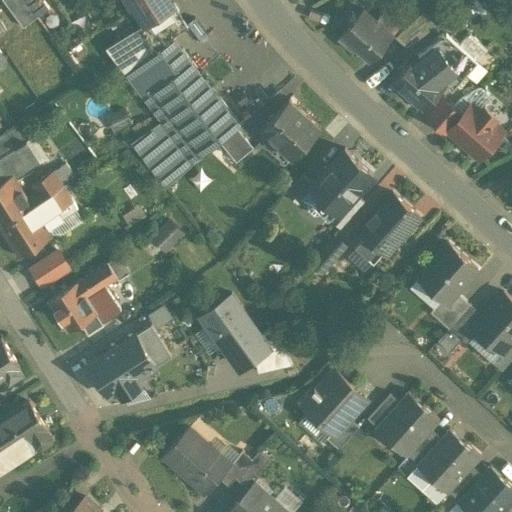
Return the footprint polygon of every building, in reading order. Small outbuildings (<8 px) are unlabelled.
[(37,15),(25,0),(4,0),(23,26),(37,15)] [(25,0),(37,15),(49,7),(44,0),(25,0)] [(172,0),(127,0),(131,5),(134,4),(145,22),(175,3),(172,0)] [(393,32),(364,7),(342,32),(358,47),(370,58),(393,32)] [(424,8),(397,34),(407,45),(436,24),(424,8)] [(358,47),(342,32),(339,36),(354,51),(358,47)] [(446,32),(417,54),(446,80),(445,80),(452,87),(477,59),(446,32)] [(240,124),(173,35),(125,72),(161,121),(131,140),(166,185),(221,140),(238,126),(240,124)] [(417,54),(394,79),(423,105),(445,80),(446,80),(417,54)] [(443,96),(427,114),(446,131),(448,128),(462,113),(443,96)] [(319,124),(289,97),(264,126),(281,141),(274,150),(287,161),(319,124)] [(481,110),(472,102),(462,113),(448,128),(480,156),(503,130),(492,120),(496,115),(485,105),(481,110)] [(17,123),(0,133),(0,155),(27,138),(17,123)] [(254,145),(238,126),(221,140),(236,159),(254,145)] [(0,155),(0,179),(13,172),(15,175),(40,160),(39,158),(33,162),(23,146),(30,141),(28,137),(27,138),(0,155)] [(345,147),(311,184),(322,193),(340,209),(356,191),(373,172),(345,147)] [(67,162),(55,169),(63,183),(75,175),(67,162)] [(54,168),(33,182),(37,189),(28,194),(33,203),(63,183),(55,169),(54,169),(54,168)] [(0,179),(0,221),(1,223),(33,203),(28,194),(24,188),(15,175),(13,172),(0,179)] [(85,190),(75,175),(63,183),(73,198),(85,190)] [(63,183),(33,203),(38,211),(48,205),(52,212),(73,198),(63,183)] [(392,190),(359,226),(365,232),(354,244),(374,261),(385,249),(388,252),(421,215),(392,190)] [(356,191),(340,209),(349,217),(365,199),(356,191)] [(322,193),(311,205),(329,221),(340,209),(322,193)] [(33,203),(1,223),(21,254),(53,234),(38,211),(33,203)] [(171,215),(153,234),(168,249),(187,229),(171,215)] [(335,233),(311,260),(322,271),(347,244),(335,233)] [(449,240),(418,273),(443,297),(447,300),(457,290),(478,267),(449,240)] [(30,262),(43,285),(76,265),(62,243),(30,262)] [(129,272),(117,254),(108,260),(118,275),(119,278),(129,272)] [(78,279),(49,297),(70,329),(83,321),(98,311),(99,311),(88,295),(106,283),(118,275),(108,260),(78,279)] [(122,308),(106,283),(88,295),(99,311),(98,311),(104,319),(122,308)] [(447,300),(443,297),(431,310),(449,326),(471,302),(457,290),(447,300)] [(482,313),(473,324),(478,329),(502,350),(511,338),(511,299),(502,290),(482,313)] [(269,344),(231,292),(202,313),(233,355),(240,350),(247,360),(269,344)] [(471,302),(449,326),(461,337),(467,342),(478,329),(473,324),(482,313),(471,302)] [(98,311),(83,321),(90,331),(105,321),(104,319),(98,311)] [(152,322),(119,343),(119,342),(90,361),(111,393),(139,374),(172,353),(152,322)] [(449,326),(438,339),(450,349),(461,337),(449,326)] [(2,335),(0,336),(0,378),(6,374),(10,381),(24,372),(20,365),(21,364),(2,335)] [(366,397),(335,369),(334,370),(335,372),(316,393),(320,396),(310,407),(305,402),(303,403),(333,430),(334,431),(349,415),(366,397)] [(145,383),(119,399),(128,412),(153,396),(145,383)] [(377,425),(376,426),(407,454),(408,453),(431,428),(440,418),(409,390),(399,400),(377,425)] [(390,392),(368,416),(377,425),(399,400),(390,392)] [(0,418),(0,469),(35,447),(30,439),(32,438),(37,446),(43,447),(52,442),(53,436),(47,428),(48,427),(29,399),(0,418)] [(360,425),(349,415),(334,431),(333,430),(327,437),(339,448),(360,425)] [(231,462),(190,425),(164,454),(205,491),(220,476),(231,463),(231,462)] [(418,462),(417,463),(448,490),(481,455),(450,427),(440,437),(418,462)] [(431,428),(408,453),(418,462),(440,437),(431,428)] [(231,462),(231,463),(220,476),(229,484),(236,476),(252,457),(243,448),(231,462)] [(252,457),(236,476),(245,485),(270,458),(259,449),(252,457)] [(481,455),(448,490),(448,491),(449,490),(459,498),(481,474),(472,465),(481,455)] [(459,498),(458,499),(471,511),(501,511),(511,500),(511,483),(490,464),(481,474),(459,498)] [(255,480),(227,511),(228,511),(291,511),(302,500),(285,485),(274,497),(255,480)] [(99,507),(86,495),(68,511),(104,511),(100,508),(101,508),(100,507),(99,507)] [(511,511),(511,500),(501,511),(511,511)]
